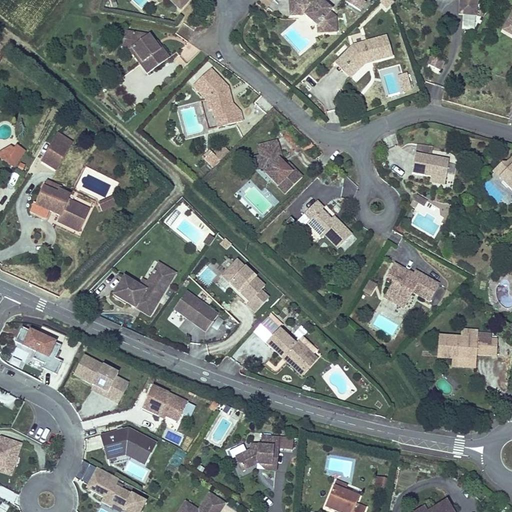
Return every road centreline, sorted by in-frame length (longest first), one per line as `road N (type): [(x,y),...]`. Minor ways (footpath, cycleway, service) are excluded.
road 1 (tertiary): [(3,286),(231,385),(327,416),(489,451)]
road 2 (track): [(0,24),(137,139),(171,184),(60,312)]
road 3 (residential): [(230,0),(222,35),(235,60),(316,132),(355,138)]
road 4 (residential): [(0,377),(45,400),(64,421),(64,465),(39,511)]
road 5 (residential): [(355,138),(427,112),(511,133)]
